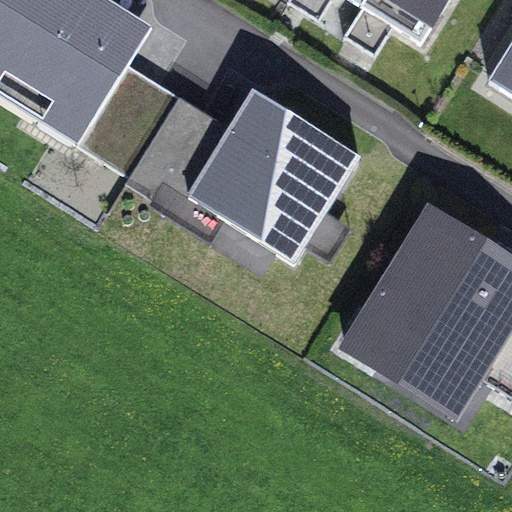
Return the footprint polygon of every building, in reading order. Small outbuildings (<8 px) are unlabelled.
[(151,33),(98,0),(3,0),(0,5),(0,62),(53,96),(36,122),(78,148),(131,182),(182,102),(129,68),(151,33)] [(370,0),(340,0),(362,14),(370,0)] [(451,0),(370,0),(362,14),(420,50),(451,0)] [(511,54),(492,88),(511,99),(511,54)] [(232,135),(182,102),(131,182),(130,190),(173,217),(183,199),(295,269),(360,164),(255,97),(232,135)] [(511,267),(431,218),(349,353),(403,385),(417,361),(473,395),(480,384),(511,404),(511,267)]
